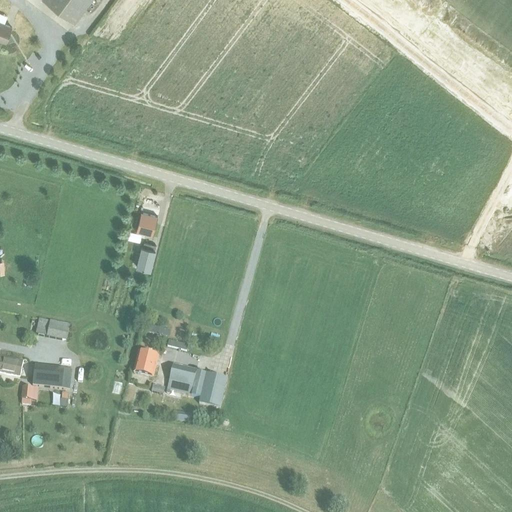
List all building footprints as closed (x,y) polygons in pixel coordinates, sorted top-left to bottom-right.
[(43,0),(74,23),(91,0),(43,0)] [(0,39),(6,42),(12,27),(0,22),(0,39)] [(140,211),(135,231),(153,235),(158,216),(140,211)] [(150,270),(155,250),(141,246),(136,267),(150,270)] [(36,336),(46,338),(67,342),(70,326),(39,321),(36,336)] [(149,367),(151,356),(138,353),(133,374),(152,379),(155,368),(149,367)] [(0,374),(20,378),(23,362),(0,357),(0,374)] [(32,387),(68,391),(71,370),(34,366),(32,387)] [(174,393),(190,397),(196,372),(172,366),(166,391),(167,391),(174,393)] [(196,372),(190,397),(200,399),(199,404),(220,409),(227,379),(196,372)] [(155,384),(153,390),(166,392),(167,386),(155,384)] [(21,398),(29,399),(30,399),(31,389),(23,388),(21,398)] [(167,391),(163,405),(170,407),(174,393),(167,391)] [(54,405),(62,406),(62,394),(55,394),(54,405)] [(175,412),(174,421),(191,424),(192,414),(175,412)]
